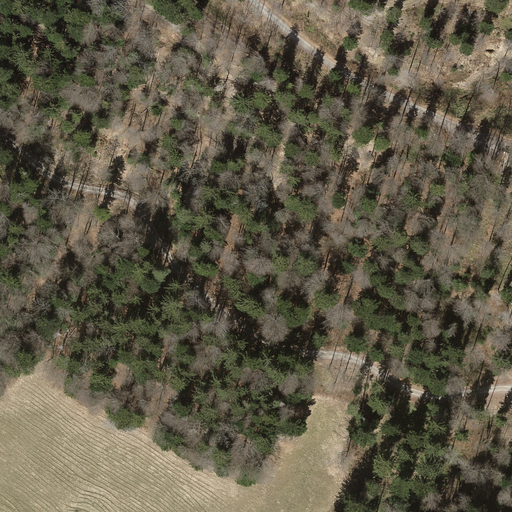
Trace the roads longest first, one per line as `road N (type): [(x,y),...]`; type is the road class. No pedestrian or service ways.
road 1 (track): [(0,133),(57,183),(135,201),(177,269),(277,349),(353,357),(422,396),(511,391)]
road 2 (track): [(511,147),(341,72),(254,0)]
road 3 (track): [(428,115),(354,106),(316,90),(190,0)]
